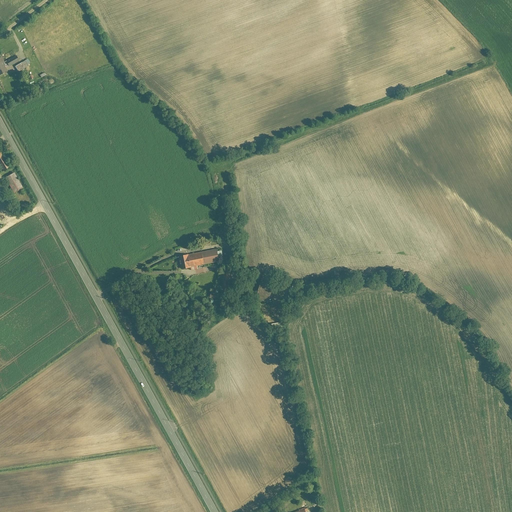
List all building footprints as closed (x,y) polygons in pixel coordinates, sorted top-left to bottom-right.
[(2,59),(0,59),(0,77),(8,73),(6,70),(19,63),(16,58),(5,63),(2,59)] [(25,63),(14,68),(17,73),(28,67),(25,63)] [(2,151),(0,151),(0,169),(3,175),(13,169),(2,151)] [(5,177),(13,194),(23,189),(14,172),(5,177)] [(218,248),(179,256),(182,269),(220,261),(218,248)] [(235,268),(224,267),(221,292),(231,294),(235,268)] [(277,277),(264,273),(256,300),(269,304),(277,277)] [(272,324),(273,332),(282,331),(281,323),(272,324)] [(88,408),(97,404),(149,501),(174,488),(120,388),(89,404),(87,400),(85,402),(82,396),(57,409),(113,511),(128,511),(141,505),(88,408)]
